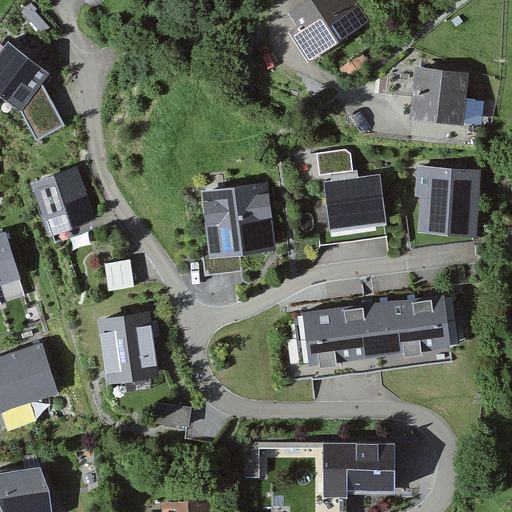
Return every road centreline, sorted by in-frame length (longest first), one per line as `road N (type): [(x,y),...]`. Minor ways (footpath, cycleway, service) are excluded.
road 1 (residential): [(193,324),(195,354),(223,403),(241,410),(403,412),(428,422),(450,452),(450,479),(424,511)]
road 2 (residential): [(193,324),(107,186),(95,148),(91,73)]
road 3 (residential): [(405,263),(320,275),(193,324)]
road 4 (residential): [(347,89),(289,54),(277,30),(288,0)]
